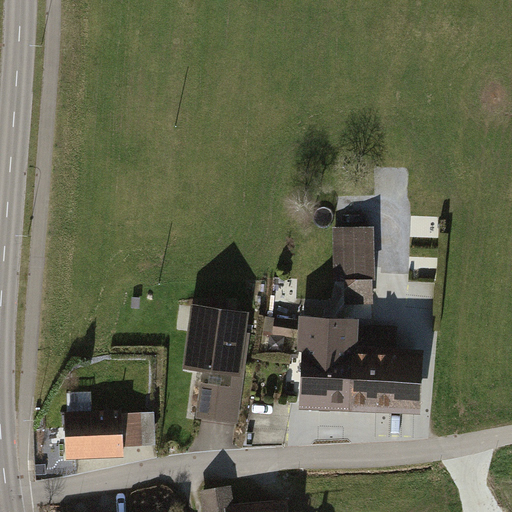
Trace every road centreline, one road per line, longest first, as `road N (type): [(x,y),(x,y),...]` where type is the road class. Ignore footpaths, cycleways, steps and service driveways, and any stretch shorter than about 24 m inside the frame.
road 1 (residential): [(7,498),(130,478),(456,451),(511,438)]
road 2 (tertiary): [(0,365),(21,0)]
